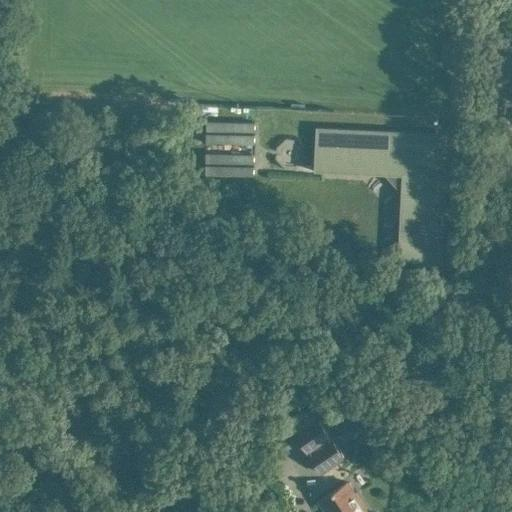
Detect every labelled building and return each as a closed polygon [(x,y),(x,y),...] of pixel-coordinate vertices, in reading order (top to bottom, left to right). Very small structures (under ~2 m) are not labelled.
[(254,122),(208,120),(208,128),(254,130),(254,122)] [(448,145),(436,132),(316,127),(314,171),(385,174),(401,192),(398,255),(417,264),(442,265),(448,145)] [(207,131),(206,140),(254,141),(255,132),(207,131)] [(208,151),(208,160),(256,161),(256,152),(208,151)] [(207,166),(207,175),(255,177),(255,168),(207,166)] [(390,424),(390,429),(395,429),(395,424),(395,410),(380,410),(380,424),(390,424)] [(335,426),(345,442),(367,427),(357,412),(335,426)] [(319,420),(296,435),(321,472),(344,456),(319,420)] [(367,511),(347,481),(319,500),(326,511),(367,511)]
